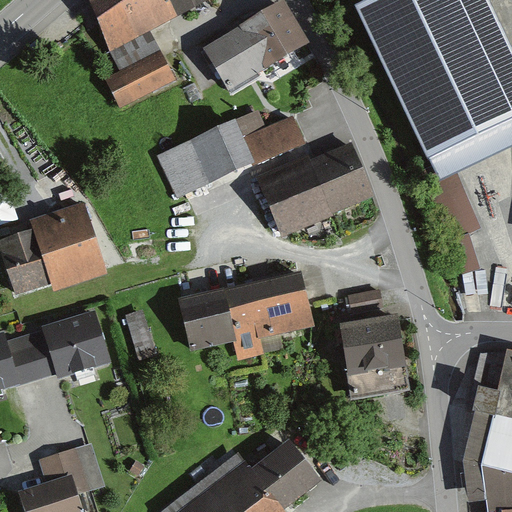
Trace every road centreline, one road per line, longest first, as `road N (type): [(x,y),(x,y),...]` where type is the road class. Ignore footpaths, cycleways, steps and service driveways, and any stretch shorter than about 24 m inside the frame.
road 1 (residential): [(437,339),(362,125),(297,0)]
road 2 (residential): [(447,511),(437,339)]
